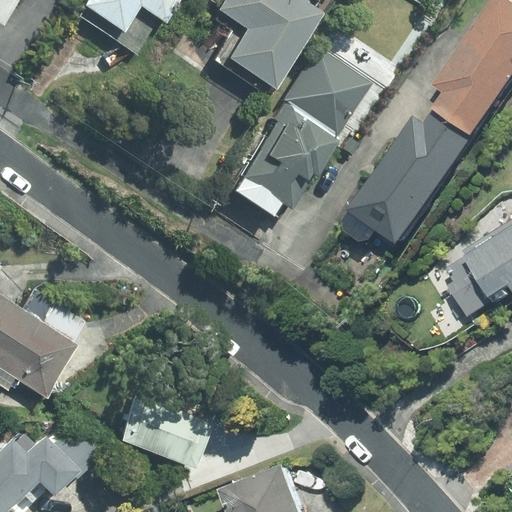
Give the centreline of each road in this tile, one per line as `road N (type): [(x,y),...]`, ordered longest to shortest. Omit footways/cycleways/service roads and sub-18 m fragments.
road 1 (residential): [(436,511),(305,383),(0,156)]
road 2 (unknown): [(384,455),(511,352)]
